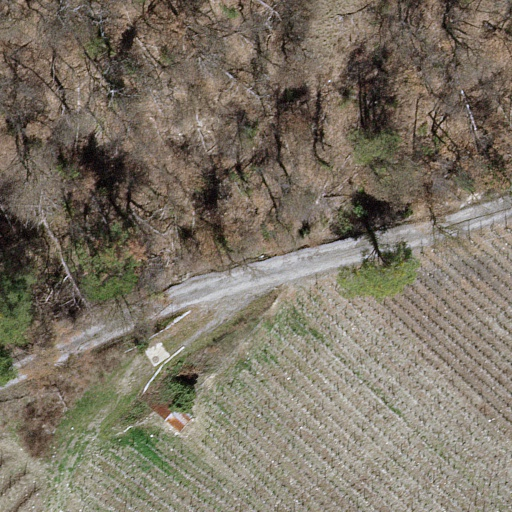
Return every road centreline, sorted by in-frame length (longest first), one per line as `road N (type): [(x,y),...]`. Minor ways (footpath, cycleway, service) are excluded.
road 1 (unclassified): [(511,208),(120,322),(0,387)]
road 2 (track): [(61,511),(110,399),(157,348),(266,279)]
